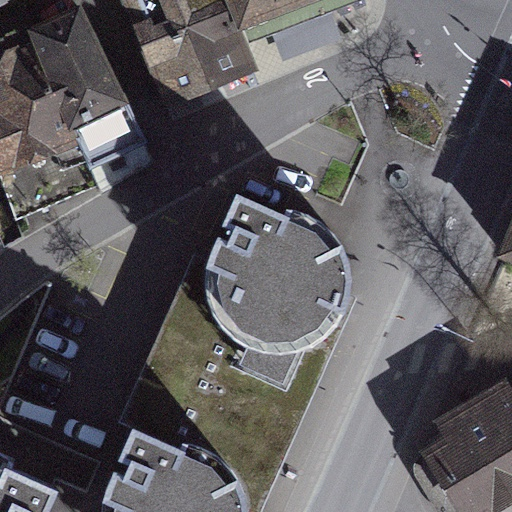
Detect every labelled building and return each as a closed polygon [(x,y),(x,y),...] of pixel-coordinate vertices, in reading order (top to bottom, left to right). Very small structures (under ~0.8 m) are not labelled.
[(0,0),(0,9),(17,0),(0,0)] [(225,0),(120,0),(166,113),(257,74),(245,45),(225,0)] [(225,0),(245,45),(366,0),(225,0)] [(85,9),(32,31),(97,185),(99,190),(154,164),(85,9)] [(20,224),(97,185),(32,31),(29,26),(2,37),(5,45),(0,47),(0,180),(2,180),(20,224)] [(293,211),(287,217),(238,196),(226,222),(215,246),(207,267),(205,292),(208,315),(220,337),(240,353),(247,356),(240,372),(284,392),(301,359),(313,355),(333,340),(348,319),(354,298),(354,270),(344,246),(328,226),(305,213),(293,211)] [(254,505),(254,511),(262,511),(360,301),(354,298),(348,319),(333,340),(313,355),(301,359),(284,392),(240,372),(247,356),(240,353),(220,337),(208,315),(205,292),(207,267),(195,261),(118,427),(133,434),(180,456),(185,448),(209,452),(230,464),(245,483),(254,505)] [(420,455),(455,511),(505,511),(511,508),(511,387),(509,382),(435,424),(445,441),(420,455)] [(209,452),(185,448),(180,456),(133,434),(102,510),(106,511),(254,511),(254,505),(245,483),(230,464),(209,452)] [(0,511),(53,511),(59,499),(13,478),(15,469),(0,459),(0,511)]
